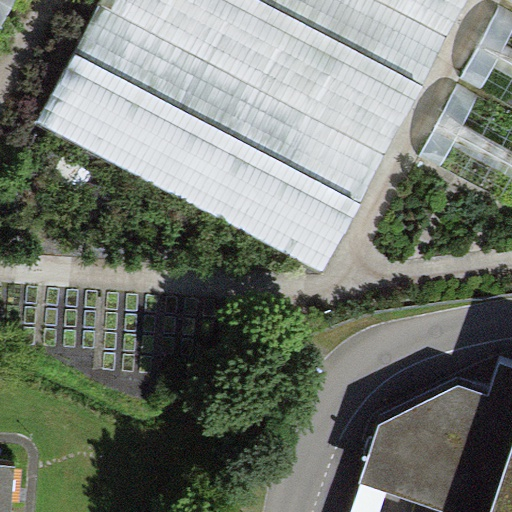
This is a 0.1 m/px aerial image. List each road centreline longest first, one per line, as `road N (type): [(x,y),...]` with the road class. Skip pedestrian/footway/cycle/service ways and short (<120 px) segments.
road 1 (track): [(0,250),(337,280),(480,0)]
road 2 (track): [(55,0),(0,113)]
